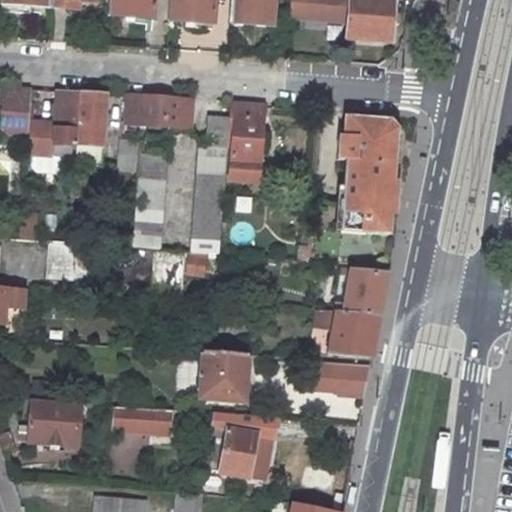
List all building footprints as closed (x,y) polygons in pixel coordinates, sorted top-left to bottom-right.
[(49,0),(1,0),(1,12),(29,14),(30,5),(49,7),(49,0)] [(95,0),(49,0),(49,7),(95,10),(95,0)] [(109,0),(109,16),(152,19),(153,0),(109,0)] [(213,0),(168,0),(168,20),(212,23),(213,0)] [(272,0),(230,0),(228,23),(271,26),(272,0)] [(392,0),(290,0),(289,17),(347,21),(346,39),(390,42),(392,0)] [(29,90),(1,88),(0,99),(0,140),(25,142),(27,122),(29,90)] [(79,94),(55,92),(53,124),(27,122),(25,142),(24,155),(33,156),(32,168),(36,173),(56,175),(61,170),(62,158),(74,159),(79,94)] [(103,96),(79,94),(74,159),(75,164),(99,165),(103,96)] [(190,102),(123,97),(121,124),(190,129),(190,102)] [(229,105),(228,117),(228,119),(228,132),(233,133),(229,181),(257,183),(262,119),(259,119),(259,107),(229,105)] [(347,160),(343,229),(388,233),(393,162),(387,162),(389,137),(388,136),(388,135),(388,134),(387,134),(387,133),(386,133),(386,132),(385,132),(385,131),(384,131),(383,131),(383,130),(382,130),(381,130),(381,119),(350,117),(349,135),(340,135),(339,158),(347,160)] [(228,119),(207,118),(205,147),(226,149),(228,132),(228,119)] [(167,143),(140,142),(139,155),(138,171),(132,248),(155,250),(159,250),(167,143)] [(205,147),(199,147),(191,252),(218,254),(226,149),(205,147)] [(139,155),(119,153),(118,170),(138,171),(139,155)] [(170,181),(170,244),(189,244),(189,181),(170,181)] [(81,208),(71,207),(68,244),(79,245),(81,208)] [(19,240),(37,241),(38,215),(20,214),(19,240)] [(68,244),(50,242),(47,280),(102,283),(105,246),(79,245),(68,244)] [(159,250),(155,250),(151,300),(170,301),(180,302),(183,252),(159,250)] [(387,274),(350,272),(341,271),(340,274),(349,274),(342,313),(379,315),(387,274)] [(340,274),(334,312),(333,312),(334,312),(342,313),(349,274),(340,274)] [(22,289),(0,287),(0,306),(21,308),(22,289)] [(180,302),(170,301),(168,351),(176,352),(180,302)] [(342,313),(334,312),(326,355),(371,358),(379,315),(342,313)] [(247,357),(202,354),(199,400),(244,403),(247,357)] [(316,363),(314,391),(337,392),(337,395),(351,396),(363,397),(369,365),(316,362),(316,363)] [(80,404),(32,401),(29,427),(19,426),(18,442),(76,447),(80,404)] [(191,412),(115,406),(113,432),(178,436),(180,423),(189,423),(191,412)] [(212,472),(245,478),(264,482),(271,440),(278,419),(212,413),(202,471),(212,472)] [(511,511),(511,439),(497,511),(511,511)] [(199,494),(177,492),(174,511),(200,511),(202,495),(199,494)] [(144,511),(146,502),(95,497),(93,511),(144,511)] [(332,511),(292,503),(290,511),(332,511)]
